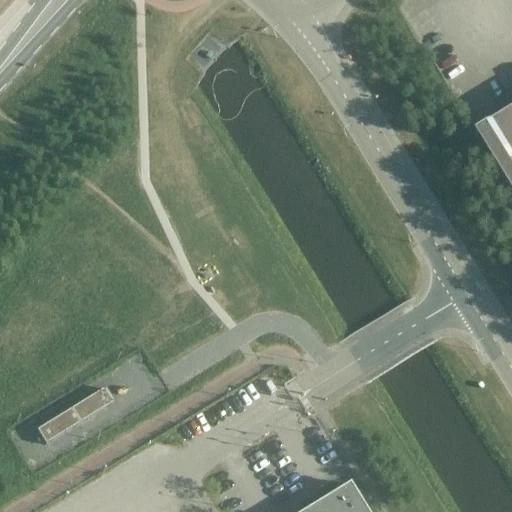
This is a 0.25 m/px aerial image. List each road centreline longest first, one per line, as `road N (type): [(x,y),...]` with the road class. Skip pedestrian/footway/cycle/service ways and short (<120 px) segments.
road 1 (unclassified): [(468,295),(295,27)]
road 2 (unclassified): [(354,364),(120,511)]
road 3 (unclassified): [(354,364),(468,295)]
